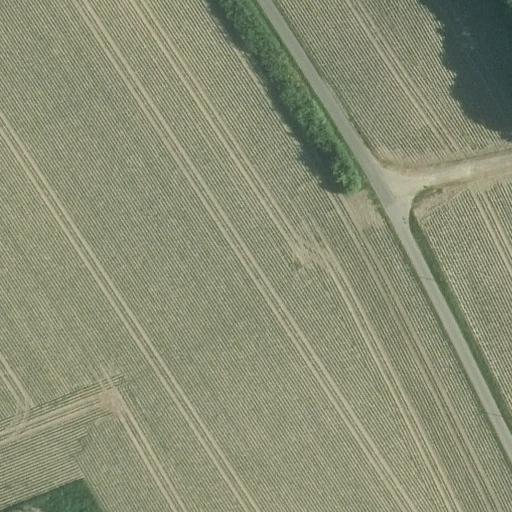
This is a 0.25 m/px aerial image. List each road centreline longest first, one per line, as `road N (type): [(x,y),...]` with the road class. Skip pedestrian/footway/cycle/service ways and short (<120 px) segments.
road 1 (unclassified): [(511,457),(392,200)]
road 2 (unclassified): [(266,0),(392,200)]
